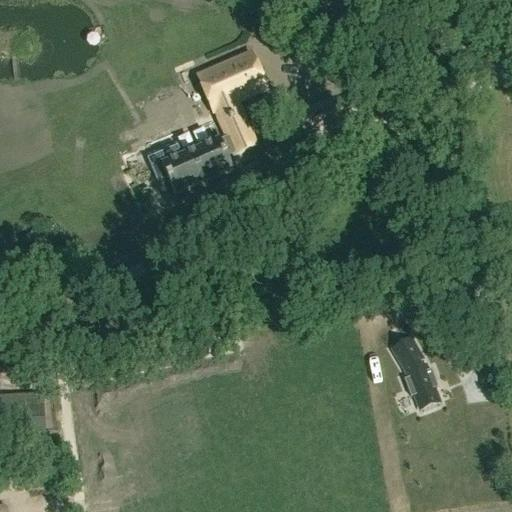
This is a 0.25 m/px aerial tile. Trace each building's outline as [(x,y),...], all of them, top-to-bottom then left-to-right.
[(214,115),(266,92),(251,55),(198,78),(214,115)] [(346,124),(361,118),(353,100),(338,107),(336,101),(297,118),(306,140),(346,124)] [(256,148),(244,121),(243,122),(245,126),(227,134),(225,130),(224,130),(228,139),(221,142),(220,140),(182,156),(177,146),(147,159),(158,185),(168,181),(175,197),(233,172),(227,158),(234,155),(235,157),(256,148)] [(406,371),(409,369),(410,372),(407,373),(409,379),(404,381),(411,398),(416,396),(421,410),(438,404),(430,384),(435,382),(431,371),(426,372),(424,367),(421,368),(419,363),(422,361),(410,342),(394,351),(406,371)] [(484,354),(489,392),(502,390),(497,352),(484,354)] [(59,418),(46,419),(47,434),(60,433),(59,418)]
